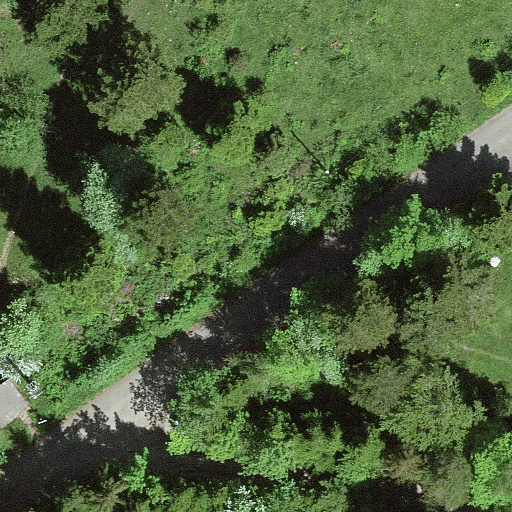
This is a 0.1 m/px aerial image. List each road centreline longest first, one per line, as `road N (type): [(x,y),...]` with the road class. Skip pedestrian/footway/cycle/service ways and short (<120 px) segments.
road 1 (unclassified): [(58,447),(155,352),(511,130)]
road 2 (residential): [(493,511),(394,468),(58,447)]
